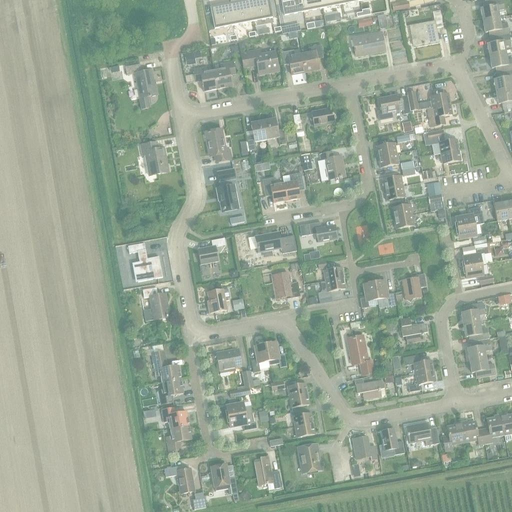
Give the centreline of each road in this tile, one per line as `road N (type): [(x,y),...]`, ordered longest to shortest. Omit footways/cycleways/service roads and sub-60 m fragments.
road 1 (residential): [(194,336),(176,240),(195,197),(181,115)]
road 2 (residential): [(351,419),(281,322),(194,336)]
road 3 (residential): [(181,115),(349,84)]
road 4 (residential): [(262,448),(209,451),(194,336)]
road 5 (residential): [(340,205),(368,188),(349,84)]
road 6 (residential): [(417,262),(352,274),(340,205)]
road 7 (residential): [(511,180),(455,67)]
road 8 (residential): [(181,115),(170,52),(193,30),(189,0)]
